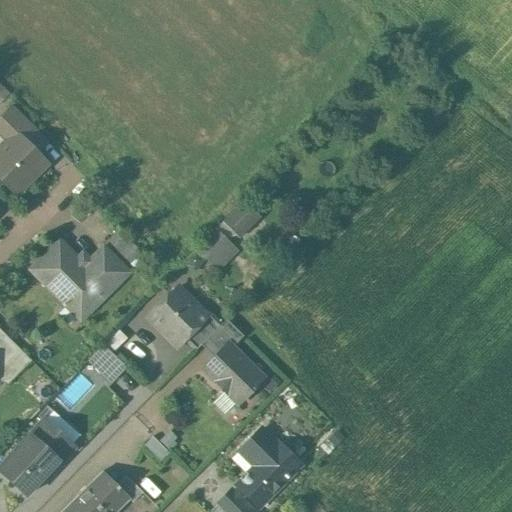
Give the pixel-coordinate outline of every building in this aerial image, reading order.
[(37,133),(11,107),(0,118),(0,135),(8,144),(18,134),(25,142),(26,141),(27,142),(37,133)] [(8,144),(0,151),(0,179),(16,195),(46,164),(38,155),(38,154),(27,142),(26,141),(25,142),(18,134),(8,144)] [(235,243),(262,217),(244,198),(217,224),(235,243)] [(214,233),(197,250),(211,264),(228,247),(214,233)] [(84,267),(59,242),(30,270),(67,308),(87,288),(100,301),(127,273),(118,264),(99,282),(90,273),(94,270),(88,264),(84,267)] [(118,264),(103,249),(88,264),(94,270),(90,273),(99,282),(118,264)] [(175,289),(149,316),(178,346),(184,340),(205,319),(204,318),(198,312),(198,306),(193,302),(188,302),(175,289)] [(209,313),(204,318),(205,319),(184,340),(195,350),(200,345),(220,325),(209,313)] [(220,325),(200,345),(213,358),(227,343),(231,348),(243,336),(226,319),(220,325)] [(31,362),(0,330),(0,364),(7,358),(21,372),(31,362)] [(213,358),(202,369),(215,382),(226,394),(227,394),(238,404),(263,379),(231,348),(227,343),(213,358)] [(103,346),(89,360),(112,382),(126,368),(103,346)] [(43,423),(0,466),(0,474),(23,497),(70,449),(43,423)] [(276,445),(261,429),(238,452),(254,467),(236,486),(258,508),(300,466),(277,444),(276,445)] [(174,459),(152,437),(144,445),(166,467),(174,459)] [(116,485),(102,471),(75,499),(87,511),(115,511),(129,499),(129,498),(116,485)] [(142,492),(125,475),(116,485),(129,498),(129,499),(132,502),(142,492)] [(252,511),(231,491),(218,504),(226,511),(252,511)] [(87,511),(75,499),(62,511),(87,511)]
